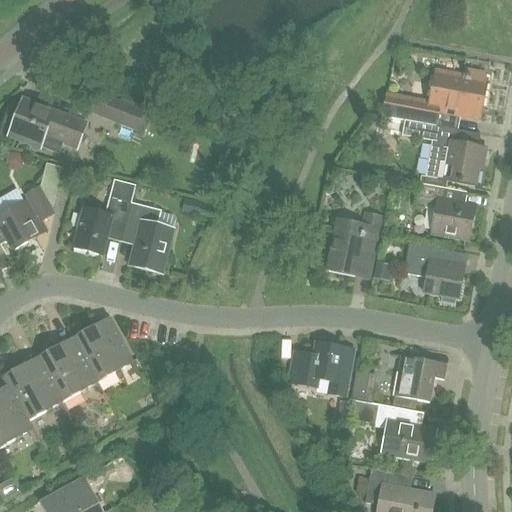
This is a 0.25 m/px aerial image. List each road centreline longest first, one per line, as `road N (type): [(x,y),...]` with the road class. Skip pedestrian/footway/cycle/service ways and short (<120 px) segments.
road 1 (residential): [(0,313),(28,292),(67,286),(202,316),(349,317),(493,342)]
road 2 (residential): [(475,511),(476,431),(493,342)]
